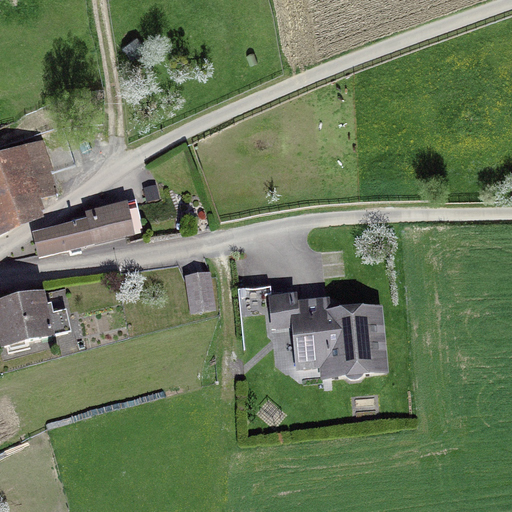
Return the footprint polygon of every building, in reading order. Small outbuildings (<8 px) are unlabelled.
[(54,77),(77,72),(74,56),(50,61),(54,77)] [(39,146),(0,159),(0,231),(39,210),(28,177),(47,170),(39,146)] [(134,206),(71,222),(73,228),(34,238),(39,258),(141,232),(134,206)] [(208,278),(188,281),(193,312),(213,309),(208,278)] [(294,310),(326,307),(325,293),(303,295),(273,298),(277,337),(297,335),(294,310)] [(43,309),(41,301),(0,310),(0,326),(5,347),(67,333),(63,314),(52,317),(50,307),(43,309)] [(383,372),(378,314),(328,319),(326,307),(294,310),(297,335),(300,367),(330,364),(331,377),(345,375),(351,380),(359,379),(364,374),(383,372)]
